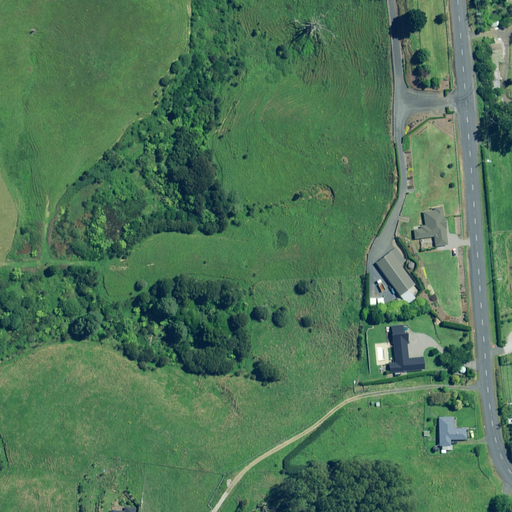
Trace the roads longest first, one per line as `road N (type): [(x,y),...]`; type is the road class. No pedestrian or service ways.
road 1 (unclassified): [(511,473),(494,436),(486,386),(459,0)]
road 2 (unknown): [(466,106),(400,105),(382,0)]
